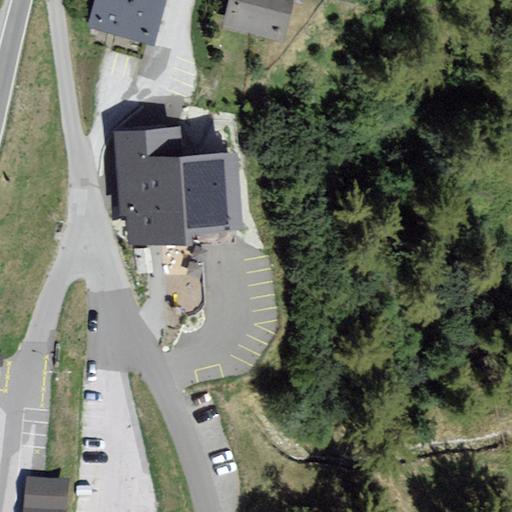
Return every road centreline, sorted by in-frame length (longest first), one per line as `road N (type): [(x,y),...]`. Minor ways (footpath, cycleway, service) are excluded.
road 1 (residential): [(103,242),(65,269),(30,364),(1,511)]
road 2 (residential): [(207,511),(103,242)]
road 3 (residential): [(85,166),(111,126),(153,89),(185,0)]
road 4 (residential): [(85,166),(56,0)]
